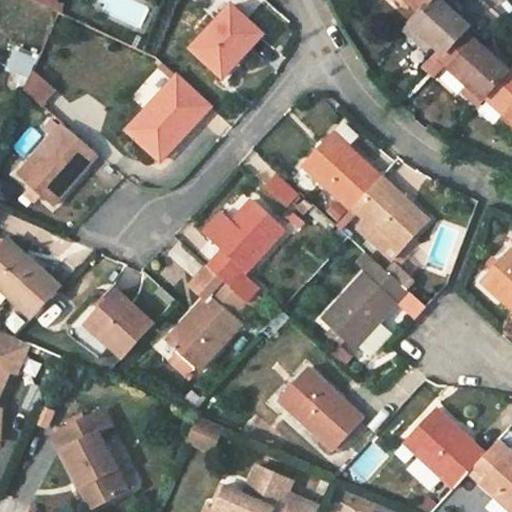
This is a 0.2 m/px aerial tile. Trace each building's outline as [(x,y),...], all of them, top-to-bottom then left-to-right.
[(428,39),(435,45),(445,55),(466,32),(470,28),(440,0),(434,0),(423,13),(406,31),(421,45),(428,39)] [(408,0),(423,13),(434,0),(408,0)] [(193,49),(224,78),(263,35),(233,7),(193,49)] [(469,85),(463,92),(479,106),(486,99),(510,72),(466,32),(445,55),(441,59),(462,79),(469,85)] [(429,52),(435,45),(428,39),(421,45),(429,52)] [(30,87),(40,57),(16,49),(6,80),(30,87)] [(507,118),(511,112),(511,70),(510,72),(486,99),(507,118)] [(41,73),(26,90),(46,107),(61,89),(41,73)] [(211,108),(178,78),(128,131),(162,162),(211,108)] [(456,85),(463,92),(469,85),(462,79),(456,85)] [(335,134),(347,145),(363,128),(351,117),(335,134)] [(33,188),(42,196),(53,207),(99,156),(66,126),(62,129),(53,121),(44,131),(53,139),(20,176),(33,188)] [(354,209),(382,178),(347,145),(335,134),(305,166),(353,211),(354,209)] [(384,176),(382,178),(354,209),(367,221),(359,230),(393,261),(430,219),(384,176)] [(289,209),(299,197),(278,177),(267,189),(289,209)] [(36,202),(42,196),(33,188),(27,194),(36,202)] [(244,276),(286,230),(255,201),(234,223),(223,214),(205,233),(223,250),(208,267),(249,305),(261,291),(244,276)] [(295,212),(289,218),(300,228),(306,222),(295,212)] [(0,287),(34,319),(62,289),(8,239),(0,248),(0,287)] [(511,307),(511,249),(483,281),(511,307)] [(357,264),(368,273),(377,262),(368,254),(357,264)] [(377,262),(368,273),(324,320),(356,349),(358,346),(380,323),(397,304),(409,291),(377,262)] [(169,341),(182,353),(189,360),(201,370),(255,310),(249,305),(208,267),(192,286),(207,299),(169,341)] [(427,308),(409,291),(397,304),(415,320),(427,308)] [(125,358),(155,325),(120,293),(89,327),(125,358)] [(392,333),(380,323),(358,346),(370,357),(392,333)] [(18,374),(31,345),(15,338),(0,331),(0,397),(11,372),(18,374)] [(180,369),(189,360),(182,353),(173,363),(180,369)] [(280,400),(325,442),(333,450),(335,451),(350,435),(362,423),(364,421),(309,369),(280,400)] [(111,426),(102,408),(55,434),(95,507),(128,489),(98,433),(111,426)] [(456,488),(471,473),(486,455),(438,409),(407,442),(422,457),(410,470),(433,491),(445,478),(456,488)] [(211,450),(220,427),(198,419),(189,442),(211,450)] [(362,423),(350,435),(354,439),(365,426),(362,423)] [(498,498),(511,510),(511,452),(499,441),(486,455),(471,473),(498,498)] [(333,450),(325,442),(319,447),(329,455),(333,450)] [(258,466),(245,495),(224,485),(215,506),(224,510),(223,511),(317,511),(320,506),(288,492),(293,481),(258,466)] [(491,511),(511,511),(511,510),(498,498),(488,509),(491,511)]
